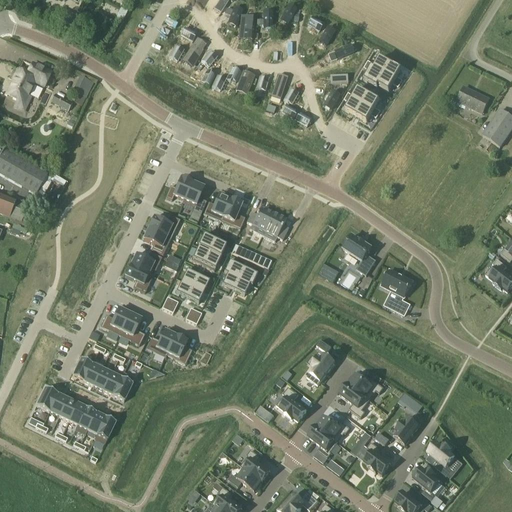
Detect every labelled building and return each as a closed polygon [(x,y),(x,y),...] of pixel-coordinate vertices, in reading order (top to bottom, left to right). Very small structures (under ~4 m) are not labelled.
[(220,0),(221,0),(214,11),(220,15),(230,0),(229,0),(220,0)] [(286,7),(279,20),(286,24),(293,11),(286,7)] [(225,10),(223,15),(229,18),(226,25),(234,28),(239,13),(232,11),(231,13),(225,10)] [(255,24),(254,30),(261,30),(261,32),(269,32),(269,17),(262,17),(262,24),(255,24)] [(243,19),(241,39),(251,40),(253,20),(243,19)] [(310,19),(306,27),(317,33),(319,29),(318,28),(320,24),(310,19)] [(185,29),(180,37),(192,43),(194,39),(193,38),(195,34),(185,29)] [(324,29),(316,42),(323,46),(330,33),(324,29)] [(257,51),(257,60),(265,60),(265,58),(288,58),(288,36),(280,36),(280,38),(272,38),(272,45),(264,45),(264,51),(257,51)] [(196,39),(183,58),(188,61),(194,61),(205,45),(196,39)] [(338,61),(354,55),(354,54),(354,55),(351,48),(351,47),(335,54),(336,54),(339,61),(338,61)] [(173,50),(167,60),(175,65),(182,54),(177,51),(177,53),(173,50)] [(207,54),(199,63),(207,69),(215,59),(211,56),(210,57),(207,54)] [(331,64),(338,61),(334,54),(328,56),(331,64)] [(347,71),(354,76),(365,59),(358,54),(354,60),(350,57),(346,63),(351,66),(347,71)] [(373,66),(371,70),(384,77),(390,66),(380,60),(377,59),(373,66)] [(8,94),(14,97),(12,100),(17,103),(14,109),(19,111),(20,111),(22,111),(23,111),(24,110),(25,109),(26,108),(31,99),(29,98),(35,84),(44,89),(51,75),(33,66),(27,77),(17,73),(8,94)] [(390,66),(384,77),(395,83),(397,80),(401,72),(390,66)] [(231,68),(226,80),(231,82),(231,81),(235,82),(240,72),(231,68)] [(369,73),(364,83),(377,90),(384,77),(371,70),(369,73)] [(206,71),(201,83),(209,87),(214,77),(210,75),(211,74),(206,71)] [(242,73),(236,88),(246,92),(253,77),(242,73)] [(257,76),(254,89),(263,92),(266,79),(257,76)] [(276,77),(268,100),(278,103),(285,80),(276,77)] [(343,77),(325,77),(326,85),(343,85),(343,77)] [(384,77),(377,90),(378,88),(389,94),(393,87),(395,83),(384,77)] [(215,78),(210,88),(218,92),(224,80),(219,78),(219,80),(215,78)] [(75,89),(73,94),(85,100),(88,95),(75,89)] [(457,104),(483,116),(490,102),(464,89),(457,104)] [(287,91),(281,101),(290,106),(296,94),(292,92),(291,93),(287,91)] [(353,98),(351,102),(362,108),(368,97),(358,91),(353,98)] [(330,92),(322,107),(328,111),(337,97),(330,92)] [(55,95),(51,103),(68,113),(73,105),(55,95)] [(368,97),(362,108),(373,114),(375,110),(379,103),(368,97)] [(349,105),(345,112),(356,119),(362,108),(351,102),(349,105)] [(267,103),(265,108),(272,111),(274,105),(267,103)] [(283,107),(279,115),(290,121),(293,117),(291,116),(293,112),(283,107)] [(362,108),(356,119),(367,125),(371,117),(373,114),(362,108)] [(511,119),(500,111),(482,138),(500,150),(511,133),(511,119)] [(295,118),(293,123),(304,130),(309,121),(299,116),(297,119),(295,118)] [(0,175),(36,196),(48,175),(4,151),(0,157),(0,175)] [(170,188),(165,200),(171,203),(173,198),(184,203),(192,184),(181,180),(176,191),(170,188)] [(184,203),(183,205),(194,210),(193,212),(201,216),(206,204),(199,200),(204,189),(192,184),(184,203)] [(0,215),(10,219),(17,202),(17,201),(0,194),(0,215)] [(208,205),(203,216),(209,219),(220,224),(230,201),(219,196),(214,207),(208,205)] [(230,201),(220,224),(237,231),(240,232),(245,220),(237,217),(242,206),(236,203),(230,201)] [(36,210),(17,202),(10,219),(16,222),(13,229),(26,234),(36,210)] [(252,215),(247,225),(264,233),(264,234),(273,216),(260,210),(257,217),(252,215)] [(264,233),(262,238),(275,244),(277,240),(282,242),(288,230),(283,227),(286,222),(273,216),(273,217),(273,216),(264,234),(264,233)] [(154,219),(148,230),(171,241),(176,231),(180,222),(168,217),(165,224),(154,219)] [(148,230),(143,242),(154,247),(151,252),(163,258),(171,241),(148,230)] [(203,238),(198,249),(209,255),(214,243),(203,238)] [(352,238),(343,252),(361,264),(356,272),(366,278),(376,263),(367,257),(371,251),(364,246),(359,242),(359,243),(352,238)] [(214,243),(209,255),(220,260),(226,249),(214,243)] [(235,248),(231,255),(239,258),(242,251),(235,248)] [(198,249),(191,263),(203,268),(204,266),(203,266),(209,255),(198,249)] [(509,256),(508,254),(505,252),(500,257),(510,265),(511,262),(511,258),(509,256)] [(209,255),(203,266),(204,266),(215,271),(220,260),(209,255)] [(136,257),(130,268),(153,279),(161,262),(149,256),(146,262),(136,257)] [(262,260),(258,268),(268,272),(271,265),(262,260)] [(493,268),(497,271),(498,270),(502,274),(503,274),(507,269),(497,262),(492,267),(493,268)] [(229,263),(224,274),(238,281),(244,270),(229,263)] [(324,267),(318,277),(323,280),(333,285),(339,275),(329,269),(324,267)] [(130,268),(125,279),(136,284),(133,290),(145,296),(153,279),(130,268)] [(502,274),(498,270),(497,271),(493,268),(486,278),(495,285),(493,286),(501,293),(503,291),(507,295),(511,289),(511,281),(503,274),(502,274)] [(244,270),(238,281),(252,288),(257,276),(244,270)] [(187,272),(181,283),(192,289),(198,278),(187,272)] [(404,318),(410,307),(402,303),(404,300),(405,300),(413,284),(389,272),(381,288),(399,297),(391,312),(404,318)] [(227,276),(222,287),(233,292),(238,281),(224,274),(224,275),(227,276)] [(198,278),(192,289),(204,294),(209,283),(198,278)] [(238,281),(233,292),(244,298),(249,287),(252,288),(238,281)] [(181,283),(176,295),(187,300),(192,289),(181,283)] [(192,289),(187,300),(198,306),(204,294),(192,289)] [(106,318),(100,329),(119,338),(121,334),(125,325),(130,316),(119,310),(113,321),(106,318)] [(121,334),(119,338),(139,348),(145,336),(136,332),(141,321),(130,316),(125,325),(121,334)] [(154,341),(148,352),(165,361),(166,359),(167,356),(176,338),(165,333),(159,343),(154,341)] [(167,356),(166,359),(185,368),(192,353),(184,349),(187,343),(176,338),(167,356)] [(320,343),(317,349),(327,356),(331,350),(320,343)] [(312,357),(306,365),(312,370),(313,371),(310,376),(307,380),(318,388),(321,384),(334,366),(323,358),(320,363),(318,361),(312,357)] [(81,361),(72,379),(83,385),(92,366),(81,361)] [(92,366),(83,385),(93,389),(102,371),(92,366)] [(102,371),(93,389),(103,394),(111,376),(102,371)] [(111,376),(103,394),(112,399),(124,375),(123,375),(123,376),(113,371),(111,376)] [(124,375),(112,399),(124,404),(132,386),(135,381),(124,375)] [(355,377),(348,387),(370,403),(376,394),(379,396),(383,391),(372,382),(368,387),(355,377)] [(280,381),(276,386),(281,390),(285,385),(280,381)] [(348,386),(340,397),(353,407),(349,412),(361,421),(365,415),(362,413),(370,403),(369,403),(370,403),(348,387),(348,386)] [(284,398),(276,408),(280,411),(285,415),(284,416),(292,422),(293,421),(298,425),(306,414),(293,404),(298,397),(288,390),(283,397),(284,398)] [(45,391),(36,409),(39,410),(43,412),(49,415),(58,397),(45,391)] [(405,395),(398,405),(404,410),(405,408),(406,407),(417,415),(422,409),(405,395)] [(58,397),(49,415),(59,420),(67,401),(58,397)] [(67,401),(59,420),(68,424),(77,406),(67,401)] [(77,406),(68,424),(77,428),(86,410),(77,406)] [(255,415),(269,425),(274,418),(261,408),(255,415)] [(77,428),(75,433),(85,438),(87,433),(96,415),(86,410),(77,428)] [(96,415),(87,433),(96,438),(101,429),(105,420),(96,415)] [(397,435),(394,439),(405,448),(419,430),(421,426),(410,417),(408,421),(404,426),(402,425),(396,434),(397,435)] [(316,429),(337,445),(339,443),(344,436),(345,437),(350,431),(340,424),(336,429),(324,419),(316,429)] [(96,438),(94,442),(105,447),(107,443),(115,425),(105,420),(101,429),(96,438)] [(316,429),(308,439),(321,449),(317,454),(327,461),(331,456),(330,455),(335,449),(337,445),(316,429)] [(365,435),(350,454),(356,459),(371,439),(365,435)] [(379,435),(375,441),(385,448),(389,443),(379,435)] [(237,437),(232,444),(239,449),(244,442),(237,437)] [(371,454),(364,464),(369,468),(368,470),(376,476),(377,475),(382,478),(390,467),(377,457),(381,452),(371,445),(367,450),(371,454)] [(436,445),(427,456),(440,467),(436,471),(446,479),(451,474),(448,471),(455,462),(448,456),(450,455),(441,448),(440,449),(436,445)] [(247,459),(240,468),(263,485),(270,475),(257,465),(261,460),(251,453),(246,458),(247,459)] [(331,462),(327,469),(339,478),(344,472),(331,462)] [(232,477),(228,483),(238,490),(242,485),(255,495),(262,485),(263,485),(240,468),(240,469),(242,470),(235,479),(232,477)] [(421,470),(413,481),(426,491),(422,496),(431,504),(436,498),(431,495),(439,485),(434,481),(435,479),(427,473),(426,474),(421,470)] [(219,496),(212,505),(220,511),(241,511),(229,502),(233,497),(223,490),(218,495),(219,496)] [(195,493),(192,498),(197,502),(201,497),(195,493)] [(307,493),(299,502),(303,507),(308,511),(311,511),(318,504),(307,493)] [(404,495),(395,505),(400,509),(399,511),(400,511),(424,511),(425,511),(424,511),(429,511),(432,510),(420,500),(416,505),(404,495)] [(280,511),(300,511),(299,511),(303,507),(299,502),(293,497),(280,511)]
